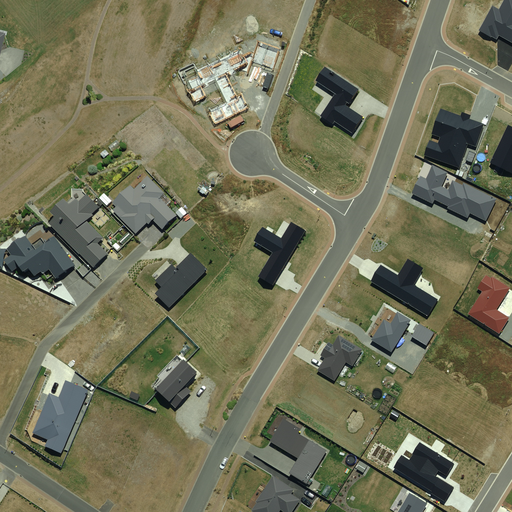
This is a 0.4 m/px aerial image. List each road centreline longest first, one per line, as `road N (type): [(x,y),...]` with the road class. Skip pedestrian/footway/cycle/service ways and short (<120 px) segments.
road 1 (residential): [(192,511),(353,221)]
road 2 (residential): [(0,438),(44,347),(155,236)]
road 3 (residential): [(353,221),(374,188),(426,45)]
